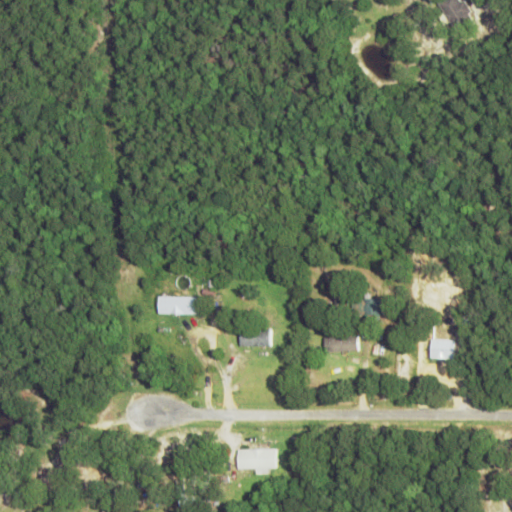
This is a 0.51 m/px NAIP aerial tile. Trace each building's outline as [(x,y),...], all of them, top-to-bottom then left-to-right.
[(454,27),(473,15),(462,0),(440,0),(438,2),(454,27)] [(157,313),(203,314),(203,297),(157,296),(157,313)] [(377,297),(360,298),(361,320),(378,319),(377,297)] [(240,330),(240,346),(269,345),(268,329),(240,330)] [(322,352),(356,351),(355,336),(322,337),(322,352)] [(452,358),(452,339),(429,339),(428,358),(452,358)] [(274,448),(236,449),(236,469),(274,468),(274,448)]
